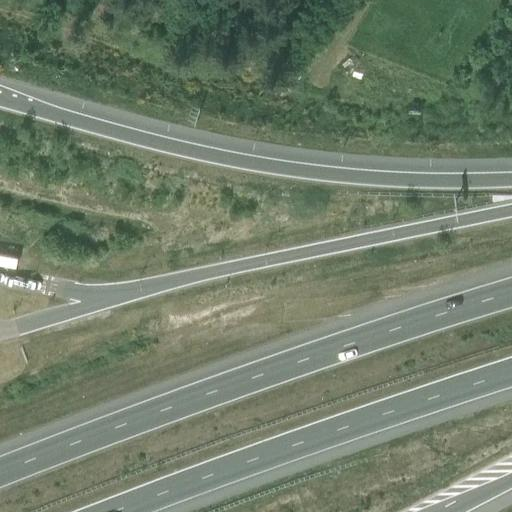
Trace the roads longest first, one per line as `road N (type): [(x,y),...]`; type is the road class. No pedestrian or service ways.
road 1 (motorway): [(511,296),(0,478)]
road 2 (motorway): [(511,178),(296,168),(0,94)]
road 3 (motorway): [(511,210),(114,297)]
road 4 (motorway): [(128,511),(511,377)]
